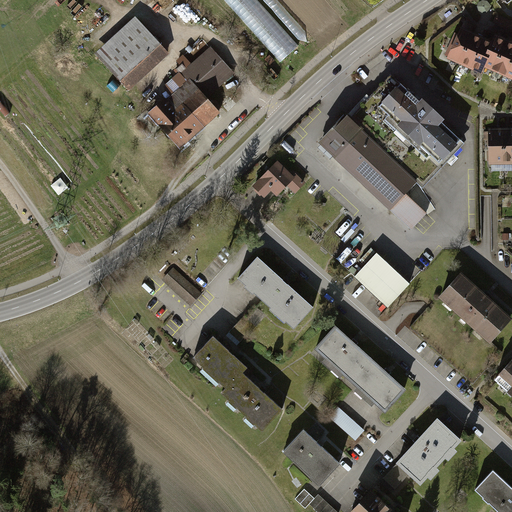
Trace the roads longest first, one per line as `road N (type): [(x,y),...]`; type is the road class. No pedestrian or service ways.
road 1 (secondary): [(429,0),(345,61),(159,231),(79,282),(0,313)]
road 2 (residential): [(511,455),(266,229)]
road 3 (track): [(0,350),(118,511)]
road 4 (track): [(0,166),(79,282)]
